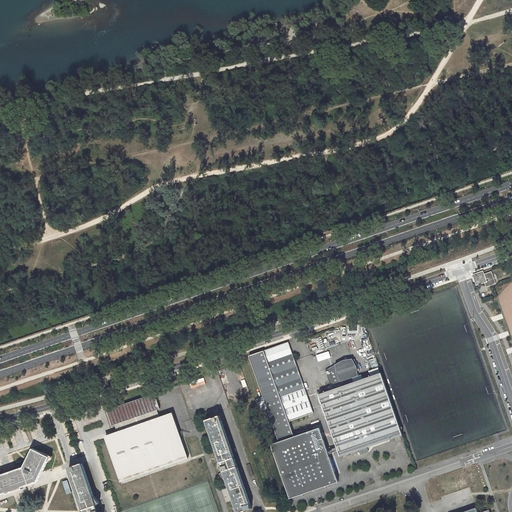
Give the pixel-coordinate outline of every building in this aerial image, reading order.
[(495,284),(491,272),(484,275),(483,271),(473,275),(474,278),(475,281),(477,285),(485,282),(486,287),(495,284)] [(289,421),(313,413),(289,343),(288,342),(249,356),(263,396),(269,412),(279,442),(271,444),(290,498),(338,482),(329,454),(320,428),(294,436),(289,421)] [(376,358),(369,360),(372,369),(378,367),(379,367),(376,358)] [(376,443),(401,434),(381,374),(371,377),(354,383),(353,378),(358,376),(357,367),(352,359),(343,360),(325,370),(331,385),(344,381),(347,380),(349,385),(346,386),(320,395),(339,450),(341,455),(358,449),(359,452),(377,447),(376,443)] [(371,377),(381,374),(378,367),(372,369),(369,371),(371,377)] [(203,377),(188,382),(190,387),(205,383),(203,377)] [(157,410),(160,409),(155,394),(131,402),(107,410),(112,425),(115,424),(118,432),(119,432),(119,433),(119,434),(106,438),(120,480),(121,480),(127,480),(128,480),(127,478),(128,477),(134,478),(135,477),(134,475),(135,475),(141,475),(142,475),(141,473),(142,473),(148,473),(148,471),(149,470),(154,471),(155,470),(155,468),(161,468),(162,468),(161,466),(162,466),(168,466),(169,466),(168,463),(169,463),(175,464),(175,463),(189,459),(188,456),(185,447),(183,443),(182,439),(181,436),(179,430),(177,425),(177,424),(176,422),(174,423),(173,422),(172,421),(172,420),(171,420),(170,420),(169,420),(168,418),(167,415),(160,417),(157,410)] [(173,413),(167,415),(168,418),(169,420),(170,420),(171,420),(172,420),(172,421),(173,422),(174,423),(176,422),(173,413)] [(234,457),(221,420),(219,421),(217,416),(206,420),(218,453),(217,454),(217,458),(219,458),(221,462),(222,466),(224,471),(225,475),(223,476),(226,480),(227,479),(229,485),(238,511),(240,511),(249,509),(248,504),(250,503),(237,467),(237,466),(236,466),(235,462),(236,462),(234,457)] [(42,452),(42,453),(33,449),(24,467),(17,470),(1,475),(0,475),(0,494),(7,492),(7,494),(12,492),(11,491),(14,490),(18,489),(18,490),(23,488),(22,487),(37,482),(41,475),(42,472),(48,461),(49,462),(52,456),(42,452)] [(94,496),(83,463),(71,467),(73,472),(70,473),(83,509),(84,511),(99,511),(99,510),(97,505),(96,500),(97,500),(96,496),(94,496)] [(67,480),(62,482),(66,494),(72,493),(67,480)] [(380,511),(378,502),(357,506),(357,511),(380,511)]
